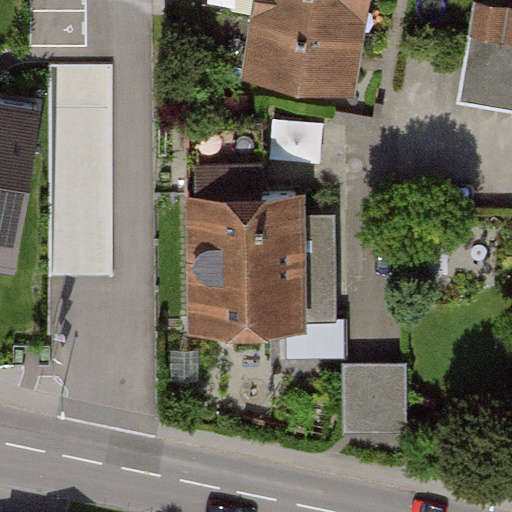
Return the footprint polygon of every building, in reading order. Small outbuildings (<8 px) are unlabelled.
[(257,0),(247,64),(354,82),(357,62),(365,11),(367,0),(257,0)] [(511,2),(494,0),(479,0),(465,93),(511,100),(511,2)] [(0,98),(0,229),(18,232),(38,105),(0,98)] [(318,195),(199,197),(202,331),(321,329),(318,195)] [(348,358),(348,427),(412,427),(413,359),(348,358)]
